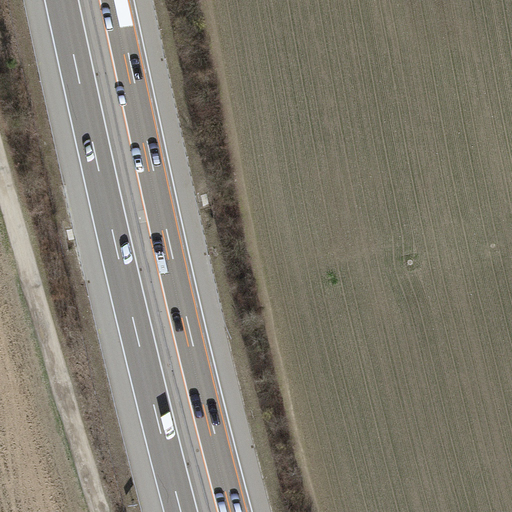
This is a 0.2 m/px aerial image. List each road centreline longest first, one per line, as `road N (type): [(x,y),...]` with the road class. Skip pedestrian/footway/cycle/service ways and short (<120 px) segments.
road 1 (motorway): [(237,511),(118,0)]
road 2 (motorway): [(64,0),(182,511)]
road 3 (track): [(98,511),(0,175)]
